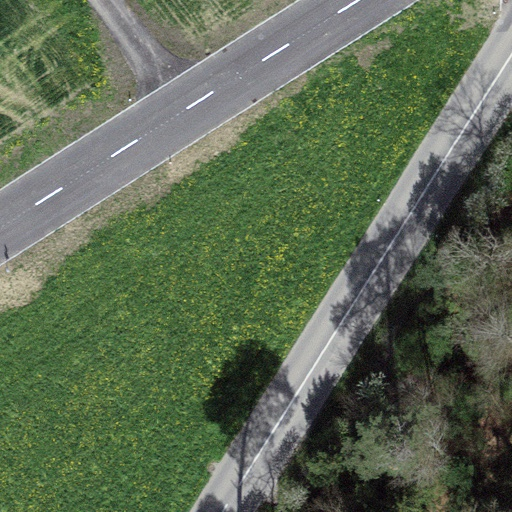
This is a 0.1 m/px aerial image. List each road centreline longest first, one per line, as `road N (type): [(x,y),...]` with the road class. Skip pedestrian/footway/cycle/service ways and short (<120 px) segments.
road 1 (tertiary): [(224,511),(511,57)]
road 2 (tertiary): [(0,225),(357,0)]
road 3 (track): [(185,109),(105,0)]
